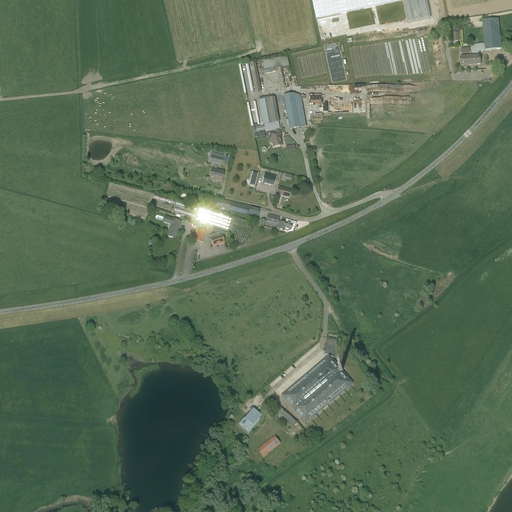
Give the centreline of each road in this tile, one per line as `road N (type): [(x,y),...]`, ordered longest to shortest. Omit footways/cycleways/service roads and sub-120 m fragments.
road 1 (unclassified): [(0,312),(187,278),(287,245)]
road 2 (unclassified): [(287,245),(385,201),(450,151),(511,85)]
road 3 (track): [(253,51),(71,93),(0,100)]
